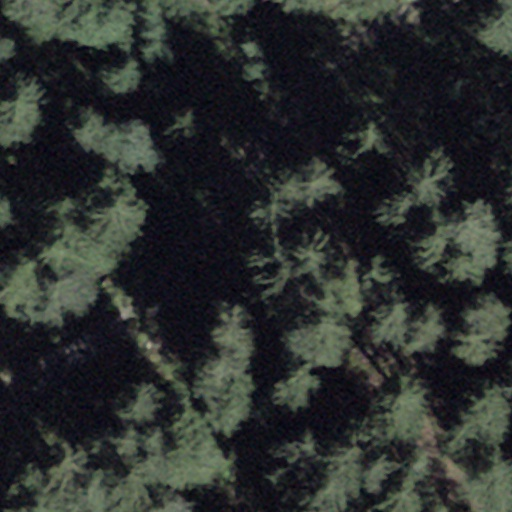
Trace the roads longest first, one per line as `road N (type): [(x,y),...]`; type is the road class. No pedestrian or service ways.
road 1 (track): [(0,413),(64,359),(404,226),(511,157)]
road 2 (track): [(448,0),(288,95),(0,37)]
